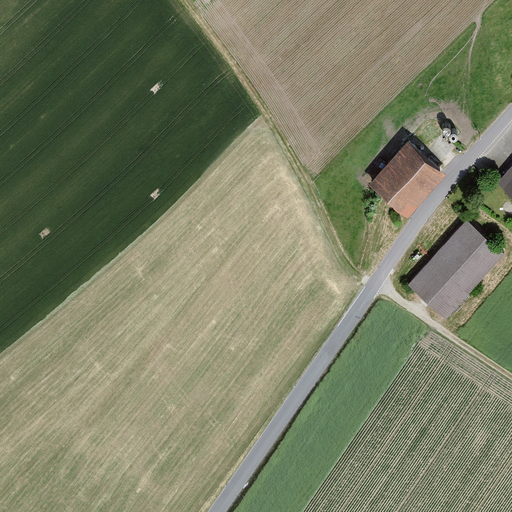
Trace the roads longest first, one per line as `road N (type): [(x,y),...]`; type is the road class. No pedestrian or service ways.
road 1 (tertiary): [(217,511),(433,200),(511,111)]
road 2 (track): [(375,282),(344,262),(261,103),(186,0)]
road 3 (track): [(375,282),(511,378)]
